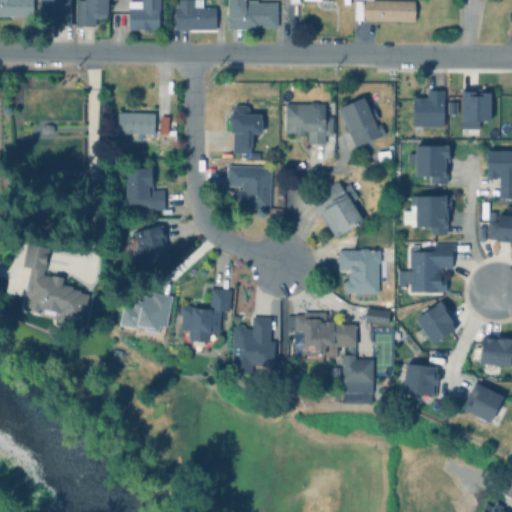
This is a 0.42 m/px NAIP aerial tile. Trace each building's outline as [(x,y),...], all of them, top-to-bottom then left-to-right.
[(30,0),(30,15),(0,14),(0,0),(30,0)] [(68,0),(68,23),(40,22),(40,8),(37,8),(37,0),(68,0)] [(106,0),(105,17),(94,16),(93,25),(73,24),(73,0),(106,0)] [(159,0),(159,8),(157,8),(157,28),(149,28),(149,30),(142,30),(142,27),(126,27),(126,6),(140,6),(140,0),(159,0)] [(201,0),(201,5),(214,5),(214,28),(173,28),(173,5),(176,5),(176,0),(201,0)] [(276,0),(276,25),(259,25),(259,27),(225,28),(225,14),(227,13),(226,0),(276,0)] [(413,0),(413,20),(353,18),(353,0),(413,0)] [(490,90),(489,118),(476,117),(476,126),(467,126),(468,118),(461,118),(461,87),(488,87),(488,90),(490,90)] [(442,88),(443,124),(422,125),(422,131),(413,131),(413,124),(412,124),(411,95),(426,95),(426,88),(442,88)] [(376,90),(379,96),(379,98),(377,100),(372,102),(373,104),(367,106),(368,108),(372,107),(376,117),(373,118),(375,123),(379,122),(384,132),(353,145),(336,106),(363,94),(363,95),(376,90)] [(315,100),(317,102),(323,102),(323,115),(331,115),(331,134),(324,134),(323,142),(306,142),(306,131),(305,131),(305,133),(294,133),(294,130),(284,130),(284,101),(307,102),(309,100),(315,100)] [(455,100),(455,112),(446,111),(446,100),(455,100)] [(260,118),(260,130),(251,130),(251,145),(249,145),(249,151),(231,151),(231,130),(230,130),(230,121),(227,118),(227,113),(230,110),(230,106),(233,103),(244,103),(247,106),(247,111),(260,111),(260,118)] [(153,111),(153,132),(116,131),(117,110),(153,111)] [(174,129),(173,134),(166,134),(166,132),(157,132),(158,114),(167,115),(166,129),(174,129)] [(49,124),(51,124),(51,131),(48,131),(48,132),(44,132),(44,131),(41,131),(41,124),(43,124),(43,123),(49,123),(49,124)] [(413,175),(413,161),(406,161),(406,152),(413,152),(413,144),(447,145),(446,156),(442,156),(442,158),(443,158),(443,166),(445,166),(445,184),(428,184),(428,175),(413,175)] [(389,157),(377,159),(376,150),(388,149),(389,157)] [(485,177),(484,150),(511,150),(511,198),(497,198),(497,173),(495,173),(495,177),(485,177)] [(270,165),(267,207),(235,206),(236,188),(240,188),(240,185),(225,184),(226,163),(270,165)] [(149,164),(150,182),(151,182),(151,189),(161,188),(162,207),(122,209),(121,181),(124,181),(124,166),(144,166),(144,165),(149,164)] [(336,180),(340,186),(348,182),(357,196),(359,196),(362,201),(361,204),(355,208),(362,218),(334,237),(308,198),(336,180)] [(414,194),(448,194),(448,201),(450,201),(450,211),(447,211),(447,217),(445,217),(445,233),(429,233),(429,225),(414,225),(414,205),(409,205),(409,195),(414,195),(414,194)] [(511,212),(511,243),(508,243),(508,241),(506,241),(506,240),(494,239),(495,238),(485,237),(487,219),(497,220),(497,211),(511,212)] [(163,238),(169,260),(159,263),(157,258),(140,263),(140,262),(130,265),(123,239),(133,236),(131,231),(160,222),(164,238),(163,238)] [(48,246),(43,268),(41,268),(40,272),(50,274),(50,273),(61,275),(60,282),(71,284),(70,287),(79,288),(78,291),(87,292),(82,317),(53,312),(52,316),(40,314),(41,307),(39,307),(39,308),(36,307),(34,309),(30,309),(29,306),(26,305),(28,295),(23,295),(29,265),(20,264),(25,241),(48,246)] [(453,242),(453,252),(451,252),(451,266),(437,266),(437,268),(440,268),(440,277),(445,277),(445,290),(409,289),(409,282),(403,282),(403,285),(396,285),(396,269),(408,269),(408,250),(409,250),(409,244),(417,244),(417,249),(432,249),(432,242),(453,242)] [(365,247),(367,248),(379,248),(378,260),(377,260),(377,291),(345,291),(341,287),(341,281),(345,278),(346,278),(346,270),(349,270),(349,267),(337,267),(337,248),(358,248),(359,247),(365,247)] [(229,288),(227,309),(219,309),(217,331),(214,330),(213,338),(200,348),(191,347),(178,335),(180,313),(177,313),(178,303),(207,305),(209,286),(229,288)] [(170,294),(161,337),(158,339),(131,334),(132,330),(118,328),(119,323),(118,322),(121,304),(131,306),(133,298),(140,300),(141,294),(149,295),(150,290),(170,294)] [(454,327),(431,342),(414,316),(439,299),(447,312),(446,312),(451,320),(450,321),(454,327)] [(293,313),(301,313),(301,311),(323,310),(324,319),(331,319),(331,320),(332,320),(332,323),(353,322),(354,345),(353,345),(353,357),(371,357),(371,391),(340,391),(340,353),(347,353),(347,344),(335,344),(335,352),(293,353),(292,326),(290,326),(290,331),(286,331),(286,300),(293,300),(293,313)] [(388,309),(386,323),(363,319),(364,306),(388,309)] [(269,316),(268,339),(273,339),(272,363),(253,363),(253,371),(230,371),(231,326),(235,323),(241,323),(244,327),(250,327),(250,315),(269,316)] [(511,335),(511,336),(511,343),(509,364),(479,360),(482,335),(495,336),(495,333),(511,335)] [(438,372),(437,382),(435,382),(434,394),(402,391),(405,361),(437,365),(436,372),(438,372)] [(462,409),(467,398),(469,399),(470,396),(468,394),(474,382),(501,395),(488,421),(462,409)] [(389,389),(388,401),(379,400),(380,389),(389,389)] [(478,511),(479,510),(484,511),(487,511),(492,501),(501,505),(500,507),(510,511),(478,511)]
